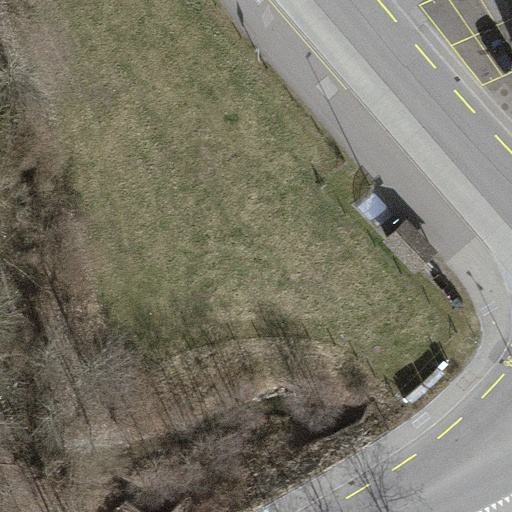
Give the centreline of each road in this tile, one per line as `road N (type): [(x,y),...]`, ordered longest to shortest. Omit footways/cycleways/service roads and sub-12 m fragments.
road 1 (secondary): [(346,0),(511,188)]
road 2 (tertiary): [(389,511),(462,474),(511,436)]
